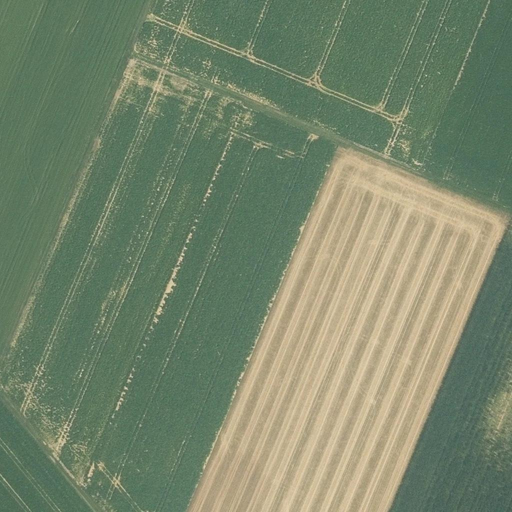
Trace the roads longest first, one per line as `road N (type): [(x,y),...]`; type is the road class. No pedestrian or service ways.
road 1 (track): [(125,55),(511,213)]
road 2 (track): [(148,0),(0,360)]
road 3 (track): [(94,511),(0,397)]
